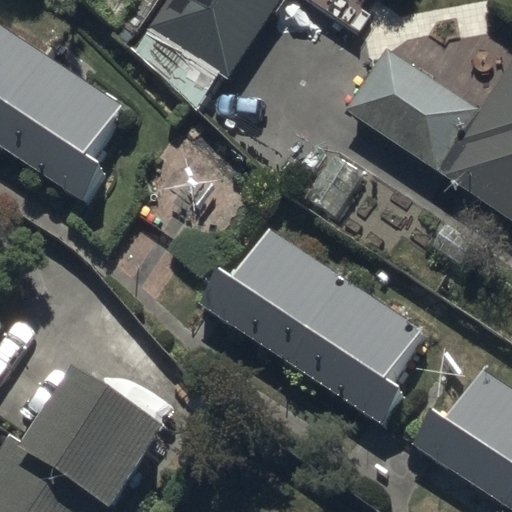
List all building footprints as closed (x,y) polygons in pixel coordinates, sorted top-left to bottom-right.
[(183,0),(157,41),(237,92),(295,0),(183,0)] [(0,154),(73,201),(91,213),(112,182),(93,170),(129,115),(0,32),(0,154)] [(511,83),(485,125),(389,63),(351,121),(511,224),(511,83)] [(428,337),(273,235),(239,286),(225,277),(203,312),(386,432),(409,397),(395,388),(428,337)] [(439,420),(417,453),(507,511),(511,511),(511,392),(487,377),(453,429),(439,420)] [(120,511),(171,435),(83,378),(32,455),(13,442),(0,462),(0,511),(120,511)]
